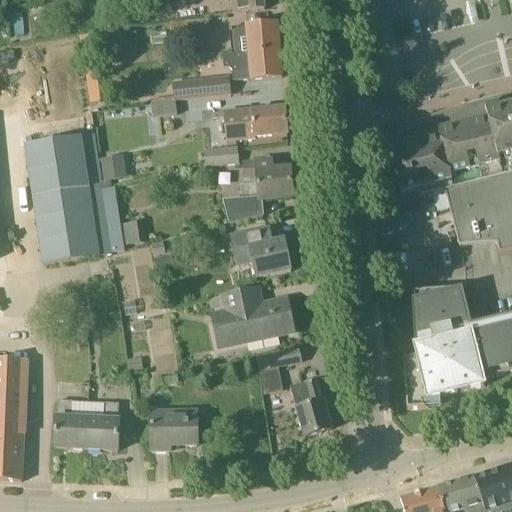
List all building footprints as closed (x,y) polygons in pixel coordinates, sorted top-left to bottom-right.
[(146,0),(148,8),(200,0),(230,0),(232,16),(266,12),(264,0),(146,0)] [(208,21),(171,25),(173,42),(210,37),(208,21)] [(277,26),(229,30),(230,42),(231,42),(232,57),(280,53),(277,26)] [(232,57),(223,57),(224,71),(230,70),(233,73),(234,84),(282,80),(280,53),(232,57)] [(229,78),(172,85),(174,98),(175,104),(232,97),(229,78)] [(511,95),(501,98),(491,100),(471,106),(461,109),(451,112),(441,115),(433,118),(424,122),(406,129),(397,133),(378,141),(387,177),(396,175),(401,195),(431,187),(450,183),(452,189),(445,191),(459,248),(497,245),(500,254),(511,251),(511,95)] [(176,116),(175,104),(151,107),(152,119),(176,116)] [(285,110),(252,113),(252,111),(224,114),(227,144),(255,141),(255,139),(287,136),(285,110)] [(112,256),(112,255),(102,191),(94,136),(24,148),(44,266),(112,256)] [(238,149),(204,152),(206,170),(240,167),(238,149)] [(112,160),(102,162),(105,183),(123,181),(121,170),(114,171),(112,160)] [(290,170),(272,172),(271,163),(244,165),(245,180),(246,188),(241,188),(242,203),(230,204),(232,227),(262,219),(261,203),(293,200),(290,170)] [(115,189),(102,191),(112,255),(125,253),(115,189)] [(142,225),(124,227),(127,247),(145,244),(142,225)] [(284,242),(272,245),(268,231),(253,234),(232,238),(238,268),(254,265),(257,280),(291,274),(284,242)] [(172,257),(154,261),(158,278),(175,274),(172,257)] [(211,316),(214,329),(219,350),(294,335),(289,312),(264,318),(258,291),(222,300),(222,298),(208,302),(210,311),(211,316)] [(511,318),(469,329),(460,291),(413,294),(417,349),(415,349),(417,358),(405,361),(405,360),(404,360),(407,412),(431,410),(431,409),(419,410),(419,404),(439,399),(484,388),(484,384),(484,373),(493,374),(493,379),(492,379),(492,380),(493,379),(511,374),(511,318)] [(0,483),(22,484),(26,356),(26,324),(0,323),(0,483)] [(284,353),(257,359),(260,375),(279,372),(287,370),(284,353)] [(141,360),(128,363),(130,374),(143,372),(141,360)] [(283,393),(279,372),(260,375),(264,397),(283,393)] [(323,403),(322,403),(317,382),(291,388),(296,410),(297,409),(304,439),(331,432),(323,403)] [(87,422),(70,422),(71,404),(56,404),(54,450),(86,452),(87,422)] [(87,422),(86,452),(117,453),(119,406),(104,406),(103,423),(87,422)] [(196,414),(167,415),(152,415),(152,455),(170,454),(170,448),(197,448),(196,414)] [(511,511),(511,471),(510,467),(474,478),(482,505),(483,511),(511,511)] [(483,511),(482,505),(474,478),(438,489),(444,511),(483,511)] [(444,511),(438,489),(400,501),(403,511),(444,511)]
